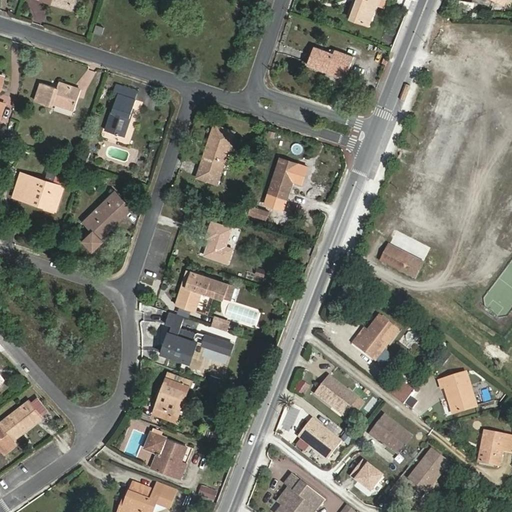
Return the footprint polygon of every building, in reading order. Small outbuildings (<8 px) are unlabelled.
[(63,0),(54,0),(53,3),(74,10),(76,4),(63,0)] [(355,0),(349,18),(352,19),(358,0),(355,0)] [(358,0),(352,19),(370,26),(377,5),(378,0),(358,0)] [(462,10),(475,11),(475,2),(463,1),(462,10)] [(106,27),(98,24),(96,32),(103,34),(106,27)] [(309,64),(327,70),(329,66),(348,73),(355,55),(335,48),(333,52),(316,45),(309,64)] [(329,66),(327,70),(347,78),(348,73),(329,66)] [(84,89),(60,81),(59,88),(42,82),(35,100),(55,107),(56,104),(76,110),(84,89)] [(140,91),(118,83),(114,94),(118,95),(106,129),(126,136),(140,91)] [(213,124),(208,140),(214,143),(201,179),(218,185),(236,132),(213,124)] [(214,143),(208,140),(196,177),(201,179),(214,143)] [(289,200),(295,183),(290,181),(296,162),(281,157),(269,193),(289,200)] [(290,181),(295,183),(301,185),(308,166),(296,162),(290,181)] [(12,168),(6,185),(16,188),(13,195),(40,203),(41,200),(57,205),(63,184),(12,168)] [(107,227),(110,230),(132,209),(114,189),(104,199),(108,202),(101,209),(98,206),(83,220),(92,229),(83,239),(93,249),(102,241),(101,238),(98,235),(107,227)] [(104,199),(98,206),(101,209),(108,202),(104,199)] [(184,210),(187,201),(180,199),(177,207),(184,210)] [(44,208),(54,212),(56,208),(57,205),(41,200),(40,203),(45,205),(44,208)] [(269,212),(251,206),(249,214),(266,220),(269,212)] [(235,228),(215,221),(209,236),(212,237),(207,254),(230,262),(235,248),(229,245),(235,228)] [(101,238),(110,230),(107,227),(98,235),(101,238)] [(387,244),(386,246),(419,263),(420,260),(387,244)] [(419,263),(386,246),(380,258),(414,274),(419,263)] [(257,266),(255,273),(264,276),(267,269),(257,266)] [(188,269),(182,287),(187,288),(192,271),(188,269)] [(187,288),(182,287),(177,305),(194,310),(201,290),(216,295),(221,281),(192,271),(187,288)] [(185,316),(171,311),(167,323),(172,324),(166,343),(168,344),(165,352),(190,361),(197,340),(194,339),(195,336),(199,334),(205,336),(203,343),(231,352),(234,342),(221,338),(217,340),(215,336),(199,331),(197,332),(181,327),(185,316)] [(368,328),(357,344),(375,357),(397,328),(379,314),(368,328)] [(353,341),(357,344),(368,328),(365,327),(353,341)] [(464,371),(437,379),(439,388),(445,386),(452,412),(474,406),(464,371)] [(210,375),(209,382),(220,384),(221,377),(210,375)] [(358,400),(359,400),(329,377),(315,394),(346,417),(349,412),(358,400)] [(178,421),(180,414),(176,412),(183,392),(188,394),(191,386),(170,378),(157,413),(178,421)] [(400,379),(390,393),(403,403),(413,389),(400,379)] [(301,381),(297,388),(307,394),(311,387),(301,381)] [(176,412),(180,414),(188,394),(183,392),(176,412)] [(45,418),(31,400),(0,422),(0,455),(15,444),(13,441),(45,418)] [(364,405),(358,400),(349,412),(355,417),(364,405)] [(370,432),(369,433),(375,438),(377,436),(397,452),(410,435),(383,414),(370,432)] [(329,460),(343,443),(312,420),(299,437),(329,460)] [(485,446),(482,462),(498,465),(501,448),(511,449),(511,435),(482,429),(479,445),(485,446)] [(194,447),(153,432),(147,447),(157,451),(151,467),(183,478),(194,447)] [(476,461),(482,462),(485,446),(479,445),(476,461)] [(451,463),(433,449),(419,468),(420,469),(419,471),(417,470),(410,479),(427,492),(426,494),(432,499),(442,486),(436,482),(451,463)] [(355,480),(376,495),(387,480),(367,465),(355,480)] [(460,473),(457,471),(444,488),(447,490),(460,473)] [(285,487),(289,489),(293,493),(291,497),(292,498),(289,503),(287,502),(282,508),(279,511),(308,511),(312,507),(318,511),(326,502),(292,476),(285,487)] [(125,506),(120,504),(116,511),(145,511),(149,500),(156,502),(168,506),(175,487),(172,486),(156,480),(153,488),(134,481),(127,498),(125,506)] [(293,493),(289,489),(277,504),(282,508),(287,502),(289,503),(292,498),(291,497),(293,493)] [(152,511),(156,502),(149,500),(145,511),(152,511)] [(341,511),(357,511),(358,511),(348,503),(341,511)]
